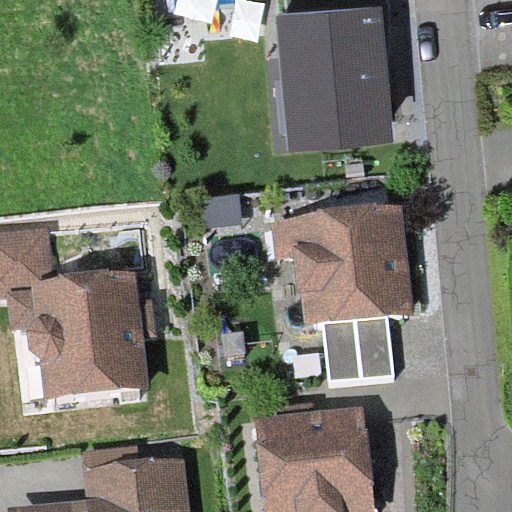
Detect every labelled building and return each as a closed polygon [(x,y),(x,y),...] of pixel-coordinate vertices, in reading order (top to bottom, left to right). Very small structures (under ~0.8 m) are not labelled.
[(391,40),(389,4),(386,0),(285,0),(287,15),(277,15),(289,154),(394,144),(388,56),(392,55),(391,40)] [(406,257),(401,203),(320,212),(272,223),(275,261),(296,258),(302,328),(326,326),(389,319),(412,317),(406,257)] [(34,289),(33,280),(54,279),(50,230),(0,233),(0,297),(8,297),(7,291),(34,289)] [(153,301),(139,302),(137,274),(54,279),(33,280),(34,289),(7,291),(8,297),(10,328),(28,327),(30,350),(41,358),(44,396),(149,389),(146,337),(156,337),(153,301)] [(395,380),(389,319),(326,326),(332,386),(395,380)] [(296,414),(256,418),(266,511),(377,511),(366,407),(296,414)] [(141,459),(139,445),(82,451),(86,502),(12,509),(12,511),(195,511),(190,455),(141,459)]
